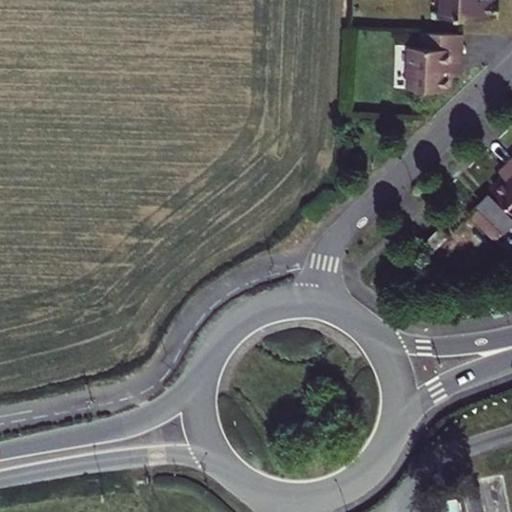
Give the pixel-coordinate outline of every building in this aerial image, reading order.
[(440,0),(440,17),(491,20),(492,0),(440,0)] [(458,64),(463,65),(464,34),(423,32),(423,47),(410,46),(409,89),(452,90),(453,74),(458,74),(458,64)] [(511,206),(511,160),(506,167),(509,170),(504,174),(507,178),(496,189),(511,206)] [(497,242),(511,226),(511,214),(491,193),(469,214),(497,242)] [(442,228),(426,244),(434,251),(450,236),(442,228)] [(500,239),(511,249),(511,247),(511,234),(508,231),(500,239)] [(466,511),(462,492),(443,496),(446,511),(466,511)]
